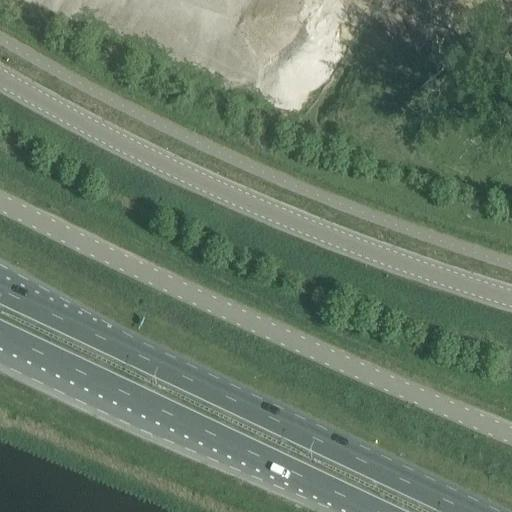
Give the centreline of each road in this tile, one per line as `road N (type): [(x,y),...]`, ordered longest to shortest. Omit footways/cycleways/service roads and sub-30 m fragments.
road 1 (unclassified): [(0,202),(511,435)]
road 2 (tertiary): [(511,299),(424,275),(238,204),(0,78)]
road 3 (trunk): [(467,511),(0,290)]
road 4 (trunk): [(0,334),(378,511)]
